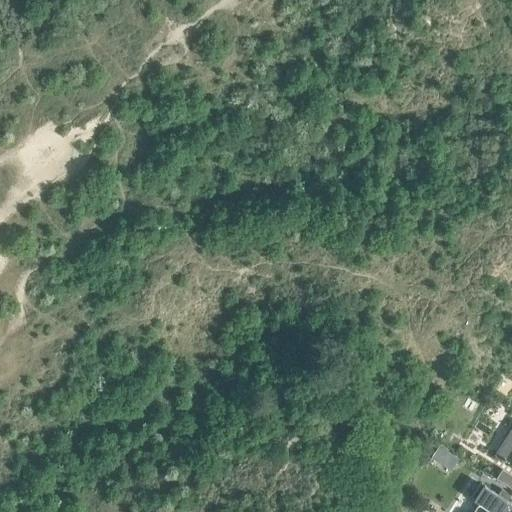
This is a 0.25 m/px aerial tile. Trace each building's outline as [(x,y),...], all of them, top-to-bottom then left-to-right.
[(511,379),(502,374),(492,389),(510,400),(510,399),(509,399),(511,394),(511,379)] [(511,465),(511,427),(495,455),(511,465)] [(432,458),(454,467),(461,451),(439,442),(432,458)] [(511,480),(511,475),(506,472),(501,481),(509,486),(511,480)] [(511,511),(511,503),(507,500),(510,494),(508,493),(511,488),(506,485),(503,490),(501,488),(497,494),(483,485),(474,499),(478,502),(471,511),(511,511)]
